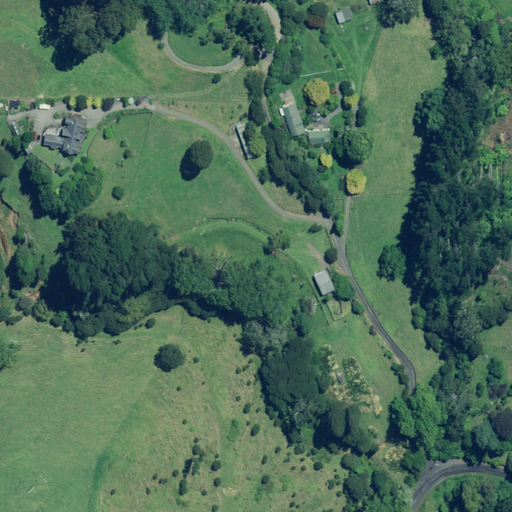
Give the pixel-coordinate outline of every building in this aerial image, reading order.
[(354,16),(350,7),(336,12),(340,22),(354,16)] [(305,130),(295,102),(280,108),(282,115),(285,114),(292,135),(305,130)] [(62,148),(80,152),(87,118),(65,113),(60,135),(45,131),(42,143),(51,145),(51,147),(56,148),(57,147),(62,148)] [(251,121),(237,126),(248,157),(262,153),(251,121)] [(330,142),(330,129),(309,130),(309,131),(304,131),(304,136),(310,136),(310,143),(330,142)] [(336,287),(328,269),(315,274),(323,293),(336,287)]
